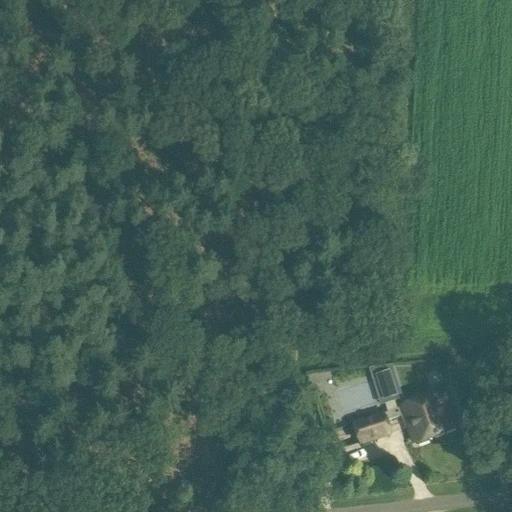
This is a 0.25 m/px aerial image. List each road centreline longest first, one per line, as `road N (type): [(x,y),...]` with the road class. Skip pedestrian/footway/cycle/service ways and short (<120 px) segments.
road 1 (track): [(243,511),(245,479),(279,408),(304,312),(307,272),(280,84),(286,0)]
road 2 (unclassified): [(355,511),(511,493)]
